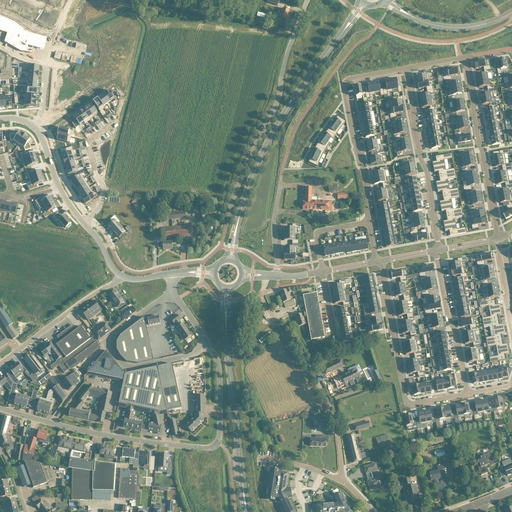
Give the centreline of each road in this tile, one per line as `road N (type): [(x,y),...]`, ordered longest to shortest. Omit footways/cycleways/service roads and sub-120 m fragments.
road 1 (unclassified): [(224,235),(308,0)]
road 2 (residential): [(343,483),(326,394),(265,305),(265,275)]
road 3 (secondary): [(235,230),(260,155),(343,32)]
road 4 (residential): [(218,443),(140,441),(0,407)]
road 5 (unclassified): [(173,290),(106,341),(126,369),(191,355),(206,343)]
road 6 (residential): [(377,261),(404,395),(415,403),(467,394)]
road 7 (residential): [(368,221),(344,85),(405,69)]
road 8 (residential): [(464,57),(496,239)]
road 9 (residential): [(405,69),(438,250)]
road 10 (secondary): [(244,496),(226,317)]
road 11 (unclassified): [(0,364),(122,274)]
road 12 (residential): [(438,250),(467,394)]
